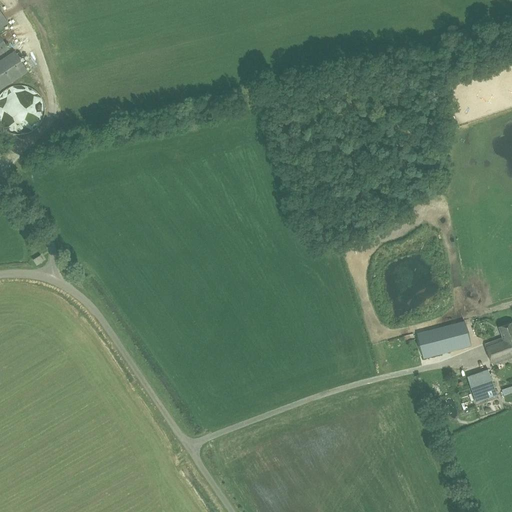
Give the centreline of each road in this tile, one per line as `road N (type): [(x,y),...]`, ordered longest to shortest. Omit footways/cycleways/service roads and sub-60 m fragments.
road 1 (unclassified): [(190,449),(321,397),(415,371)]
road 2 (unclassified): [(190,449),(88,302),(48,280)]
road 3 (unclassified): [(48,280),(51,244),(0,169)]
